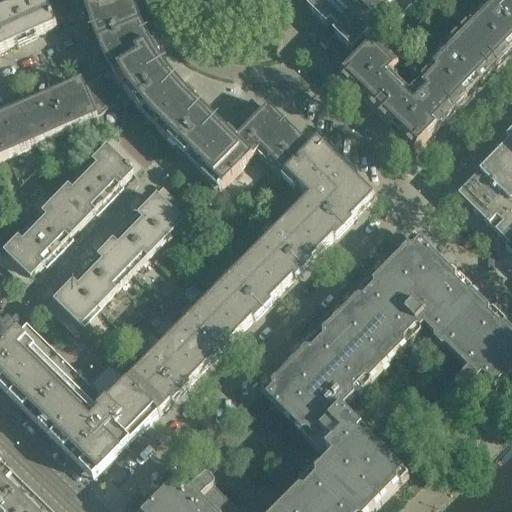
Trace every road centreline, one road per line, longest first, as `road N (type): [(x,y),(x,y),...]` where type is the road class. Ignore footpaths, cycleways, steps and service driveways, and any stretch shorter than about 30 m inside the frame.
road 1 (residential): [(414,199),(101,511)]
road 2 (residential): [(160,31),(199,65),(282,84),(320,103),(414,199)]
road 3 (residential): [(0,94),(160,31)]
road 4 (residential): [(511,298),(414,199)]
road 5 (residential): [(414,199),(511,101)]
